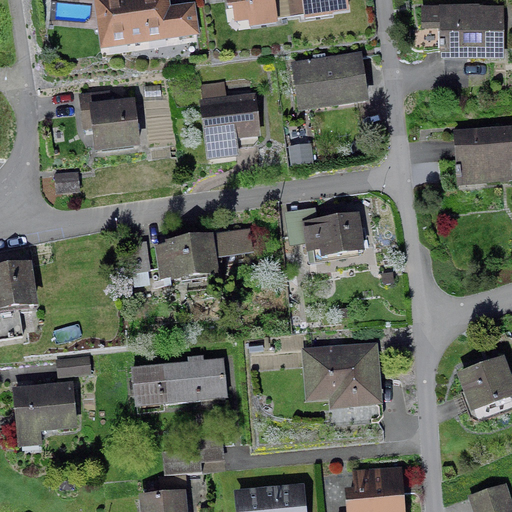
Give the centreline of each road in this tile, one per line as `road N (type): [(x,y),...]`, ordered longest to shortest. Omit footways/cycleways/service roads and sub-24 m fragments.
road 1 (residential): [(400,177),(46,227),(0,208)]
road 2 (residential): [(431,511),(416,322)]
road 3 (residential): [(400,177),(383,0)]
road 4 (residential): [(416,322),(400,177)]
